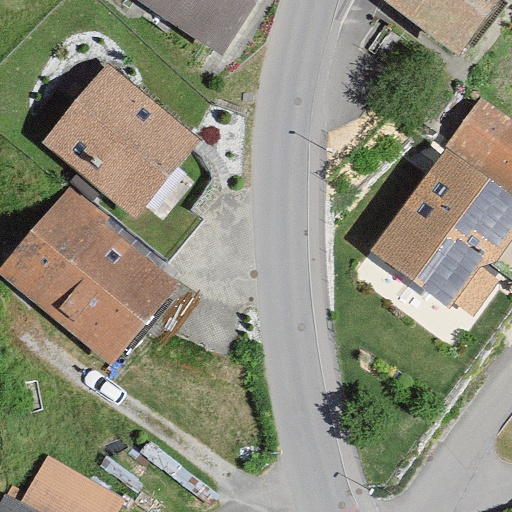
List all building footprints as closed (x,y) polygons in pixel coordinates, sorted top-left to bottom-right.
[(137,0),(222,54),(256,0),(137,0)] [(370,0),(369,2),(456,66),(506,0),(370,0)] [(107,73),(43,152),(133,225),(197,147),(107,73)] [(511,239),(511,126),(478,102),(368,259),(451,318),(458,309),(475,321),(501,284),(488,274),(511,239)] [(0,277),(0,284),(111,373),(177,292),(62,200),(0,277)] [(122,511),(123,511),(43,468),(18,511),(16,511),(5,506),(1,511),(122,511)]
